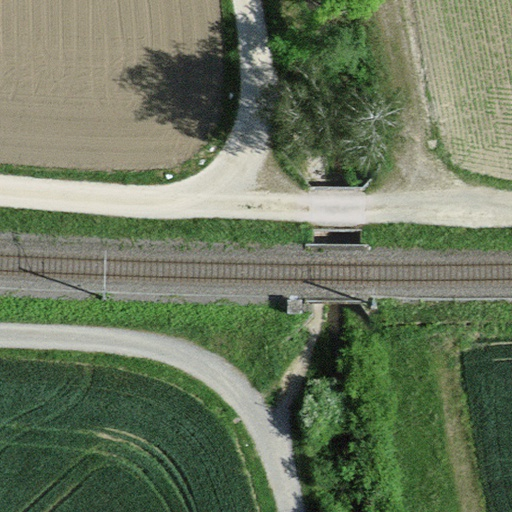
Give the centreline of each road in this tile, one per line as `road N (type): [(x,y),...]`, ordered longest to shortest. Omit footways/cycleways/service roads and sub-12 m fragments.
road 1 (track): [(262,67),(312,159),(321,215),(320,321),(271,437)]
road 2 (track): [(0,190),(201,203),(256,141),(262,67)]
road 3 (track): [(511,212),(201,203)]
road 4 (track): [(0,333),(101,338),(192,357),(227,378),(271,437)]
road 5 (track): [(474,511),(446,340)]
